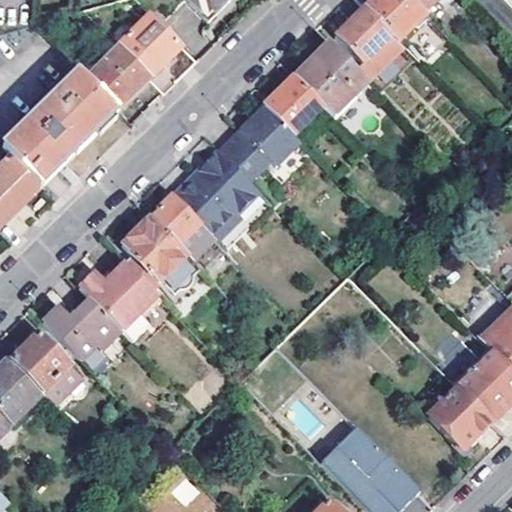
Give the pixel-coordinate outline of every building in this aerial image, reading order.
[(186,0),(206,21),(227,0),(186,0)] [(375,0),(365,10),(399,46),(427,18),(425,15),(409,0),(375,0)] [(446,8),(454,0),(409,0),(425,15),(439,1),(446,8)] [(121,10),(118,1),(92,9),(94,18),(121,10)] [(399,46),(365,10),(336,39),(364,68),(374,79),(404,50),(399,46)] [(150,16),(117,48),(149,80),(182,49),(150,16)] [(77,71),(79,72),(117,112),(149,80),(117,48),(110,40),(77,71)] [(332,119),(367,85),(357,75),(329,46),(298,76),(294,80),(322,109),(332,119)] [(364,68),(357,75),(367,85),(374,79),(364,68)] [(60,168),(117,112),(79,72),(0,148),(0,152),(8,160),(37,190),(60,168)] [(322,109),(294,80),(264,109),(298,145),(303,149),(308,145),(297,133),(322,109)] [(298,145),(264,109),(247,125),(249,127),(240,135),(239,133),(218,153),(247,184),(268,164),(273,169),(298,145)] [(218,153),(173,198),(215,242),(216,243),(239,221),(235,217),(258,195),(247,184),(218,153)] [(8,160),(0,167),(0,226),(37,190),(8,160)] [(215,242),(173,198),(158,213),(160,216),(153,223),(189,260),(193,264),(215,242)] [(189,260),(153,223),(151,221),(122,249),(133,260),(126,266),(142,283),(149,276),(159,287),(189,260)] [(159,299),(142,283),(126,266),(112,280),(103,270),(81,292),(92,303),(122,334),(133,345),(149,329),(138,319),(159,299)] [(511,287),(503,296),(510,302),(511,304),(511,287)] [(473,337),(479,343),(511,309),(511,304),(510,302),(473,337)] [(43,325),(82,365),(97,350),(101,354),(122,334),(92,303),(73,322),(60,309),(43,325)] [(488,352),(511,376),(511,309),(479,343),(488,352)] [(41,396),(52,407),(79,380),(70,371),(68,368),(59,358),(50,349),(39,338),(36,340),(32,338),(22,348),(25,351),(10,365),(41,396)] [(54,344),(50,349),(59,358),(63,354),(54,344)] [(107,360),(101,354),(97,350),(82,365),(91,374),(107,360)] [(455,389),(490,425),(511,403),(511,376),(488,352),(452,386),(455,389)] [(10,365),(8,362),(0,369),(0,426),(5,431),(41,396),(10,365)] [(462,454),(490,425),(455,389),(427,418),(462,454)] [(326,443),(312,456),(365,511),(393,511),(389,507),(410,486),(353,427),(331,448),(326,443)] [(410,486),(389,507),(393,511),(399,511),(418,494),(410,486)] [(0,508),(9,500),(0,491),(0,508)]
